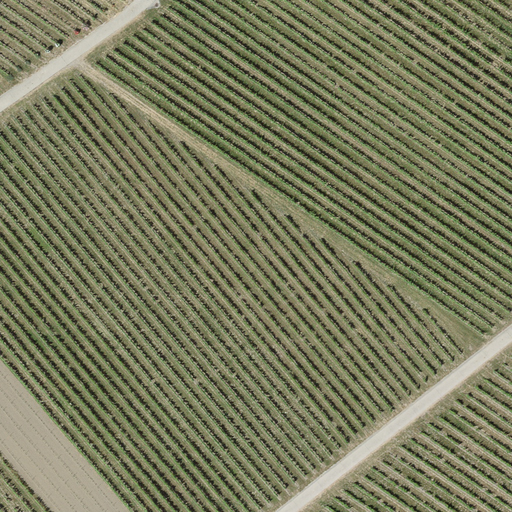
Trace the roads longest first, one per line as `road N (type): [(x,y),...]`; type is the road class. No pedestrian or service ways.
road 1 (track): [(511,334),(282,511)]
road 2 (track): [(0,98),(142,0)]
